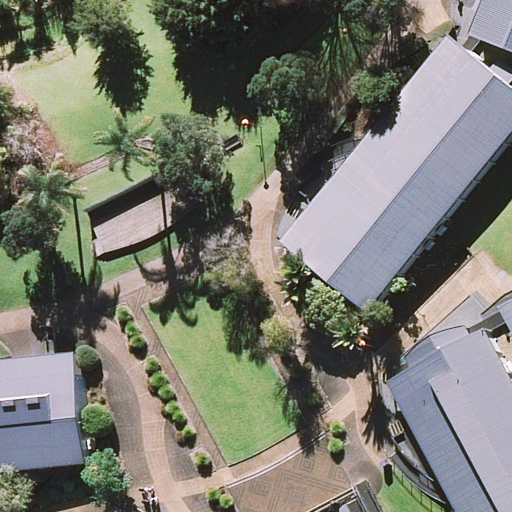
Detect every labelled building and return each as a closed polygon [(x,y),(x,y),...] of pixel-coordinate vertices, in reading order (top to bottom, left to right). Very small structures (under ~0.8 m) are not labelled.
[(511,0),(506,0),(489,45),(511,53),(511,0)] [(511,81),(464,42),(383,136),(471,206),(511,154),(511,81)] [(471,206),(383,136),(291,245),(380,318),(471,206)] [(398,387),(443,476),(511,440),(511,348),(503,332),(398,387)] [(85,356),(0,367),(0,373),(9,479),(96,471),(85,356)] [(0,480),(9,479),(0,373),(0,480)] [(511,511),(511,440),(443,476),(464,511),(511,511)]
